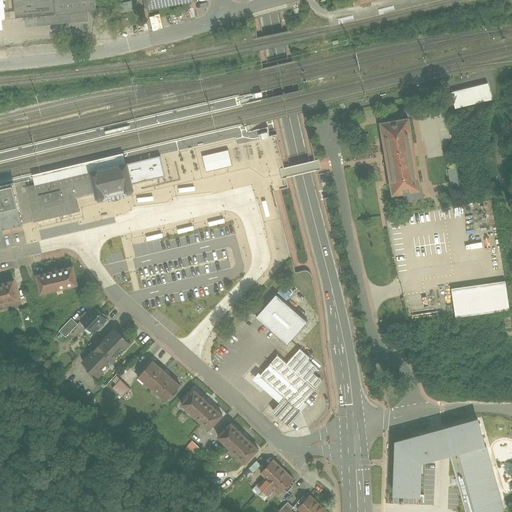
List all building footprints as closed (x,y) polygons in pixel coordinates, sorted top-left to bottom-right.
[(0,0),(0,26),(2,27),(1,16),(10,15),(8,0),(0,0)] [(95,7),(94,0),(143,0),(145,10),(196,0),(13,0),(15,15),(23,14),(24,25),(87,19),(86,8),(95,7)] [(491,99),(486,82),(450,91),(454,108),(491,99)] [(425,190),(412,114),(376,120),(389,196),(425,190)] [(105,130),(106,133),(128,128),(128,125),(105,130)] [(203,155),(207,171),(233,165),(229,149),(203,155)] [(32,174),(34,184),(108,167),(126,162),(123,152),(32,174)] [(160,155),(128,163),(128,162),(126,162),(108,167),(34,184),(29,186),(26,186),(34,221),(80,211),(77,198),(96,193),(97,198),(99,200),(104,199),(105,198),(115,196),(126,192),(128,193),(132,192),(134,189),(133,183),(165,176),(160,155)] [(0,221),(2,228),(22,223),(13,185),(0,187),(0,221)] [(77,286),(72,263),(32,273),(37,296),(55,291),(56,297),(64,295),(62,290),(77,286)] [(0,302),(19,298),(14,274),(0,276),(0,302)] [(504,284),(451,291),(455,318),(508,311),(504,284)] [(256,317),(288,345),(295,336),(308,322),(276,295),(258,315),(256,317)] [(42,301),(31,303),(35,320),(45,318),(42,301)] [(91,337),(107,319),(91,306),(79,320),(86,326),(83,330),(91,337)] [(65,338),(78,324),(71,318),(58,331),(65,338)] [(98,379),(132,342),(113,325),(79,361),(98,379)] [(304,402),(322,379),(312,371),(317,366),(308,359),(310,355),(299,346),(287,362),(276,353),(261,372),(257,369),(251,377),(279,399),(278,400),(274,406),(270,410),(289,425),(292,421),(297,415),(306,404),(304,402)] [(164,401),(180,384),(152,357),(135,375),(164,401)] [(129,388),(120,379),(111,388),(121,397),(129,388)] [(208,428),(223,411),(194,385),(178,402),(208,428)] [(394,438),(392,493),(419,493),(420,464),(420,459),(449,451),(457,480),(466,511),(487,511),(504,507),(486,445),(482,446),(481,443),(484,443),(477,415),(394,438)] [(243,461),(258,446),(230,418),(215,433),(243,461)] [(199,448),(191,441),(184,448),(193,455),(199,448)] [(292,476),(273,457),(269,461),(267,459),(261,465),(263,467),(258,473),(262,477),(255,484),(268,497),(276,489),(279,492),(284,487),(287,491),(293,485),(288,481),(292,476)] [(328,511),(329,511),(310,492),(306,496),(304,494),(298,500),(300,502),(294,508),(298,511),(328,511)] [(287,511),(292,507),(287,501),(277,511),(287,511)]
